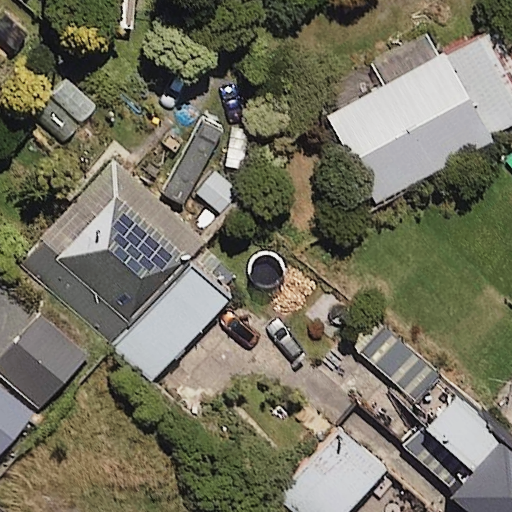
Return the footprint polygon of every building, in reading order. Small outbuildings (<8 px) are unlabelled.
[(383,86),(445,52),(430,25),(368,59),(383,86)] [(511,58),(505,45),(346,128),(387,205),(511,139),(511,58)] [(231,134),(212,117),(150,189),(113,158),(20,265),(153,380),(239,280),(199,246),(245,193),(208,161),(231,134)] [(88,353),(42,314),(0,362),(0,372),(42,408),(88,353)] [(0,450),(27,417),(0,394),(0,450)] [(346,511),(385,468),(337,427),(278,496),(297,511),(346,511)] [(446,511),(511,511),(511,467),(490,449),(440,507),(446,511)]
